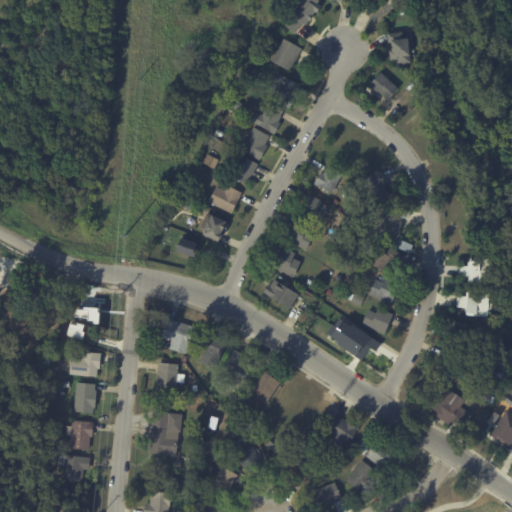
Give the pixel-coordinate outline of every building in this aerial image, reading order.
[(309,21),(307,24),(303,22),(296,32),(286,25),(303,0),(317,0),(319,1),(317,4),(321,7),(317,12),(315,10),(312,15),(314,16),(311,21),(310,20),(309,21)] [(393,56),(392,50),(395,50),(394,40),(392,41),(392,42),(388,42),(387,34),(400,32),(401,39),(411,37),(413,55),(409,55),(410,63),(396,64),(395,59),(393,59),(393,56)] [(303,50),(291,71),(273,61),(280,49),(279,48),(282,44),(286,39),(304,50),(303,50)] [(300,85),(293,97),(297,99),(292,109),(274,99),(278,92),(270,87),(279,71),(301,84),(300,85)] [(397,90),(389,99),(379,90),(378,92),(370,85),(382,71),(387,75),(390,71),(394,75),(391,79),(400,87),(397,90)] [(413,94),(420,88),(424,94),(417,99),(413,94)] [(286,112),(280,121),(284,123),(277,134),(252,120),(257,111),(265,115),(272,102),(287,110),(286,112)] [(271,137),(267,144),(271,147),(263,161),(243,149),(257,126),(272,136),(271,137)] [(448,159),(439,144),(452,136),(456,143),(458,142),(463,150),(448,159)] [(210,154),(221,160),(216,169),(205,163),(210,154)] [(260,166),(250,185),(233,176),(244,156),(260,165),(260,166)] [(449,161),(457,158),(461,168),(453,171),(449,161)] [(333,194),(317,184),(324,173),(326,174),(329,168),(343,176),(333,194)] [(384,171),(390,184),(387,185),(392,197),(374,205),(363,179),(384,170),(384,171)] [(455,176),(464,175),(466,186),(457,187),(455,176)] [(244,194),(234,214),(211,202),(219,187),(227,191),(230,185),(244,193),(244,194)] [(304,206),(311,194),(325,201),(322,206),(330,210),(324,222),(302,210),(304,206)] [(412,212),(412,218),(405,218),(404,236),(401,235),(401,239),(415,245),(413,253),(398,246),(401,240),(381,239),(381,231),(380,231),(381,222),(383,222),(384,211),(403,212),(403,211),(412,211),(412,212)] [(225,235),(223,241),(207,234),(208,231),(207,230),(211,221),(213,222),(216,215),(230,222),(229,223),(230,224),(225,235)] [(289,237),(297,220),(311,226),(309,231),(316,235),(309,250),(288,240),(289,237)] [(199,249),(196,257),(178,250),(183,238),(198,243),(196,248),(199,249)] [(275,268),(284,247),(299,253),(296,259),(303,262),(296,277),(275,268)] [(409,267),(404,278),(368,261),(375,247),(389,254),(392,248),(407,255),(404,261),(410,264),(409,267)] [(473,264),(479,263),(479,267),(484,266),(485,275),(474,276),(473,264)] [(400,283),(392,304),(369,295),(376,279),(384,282),(386,277),(400,283)] [(469,279),(488,278),(489,291),(470,291),(469,279)] [(300,295),(291,309),(266,293),(270,286),(272,287),(276,281),(300,295)] [(356,293),(366,298),(362,305),(352,300),(356,293)] [(472,293),(480,293),(480,304),(472,305),(472,293)] [(394,316),(386,335),(363,325),(370,310),(378,313),(380,307),(395,314),(394,316)] [(175,321),(197,327),(189,354),(162,346),(169,319),(175,321)] [(459,321),(472,325),(470,332),(468,332),(464,348),(450,344),(454,330),(452,329),(454,320),(459,321)] [(487,328),(500,330),(499,337),(486,336),(487,328)] [(209,332),(230,341),(218,369),(203,362),(209,348),(203,345),(208,332),(209,332)] [(238,349),(247,354),(246,358),(251,361),(251,362),(255,364),(244,388),(232,382),(234,377),(225,373),(237,349),(238,349)] [(468,371),(464,378),(460,376),(457,382),(435,372),(445,349),(472,362),(468,371)] [(103,355),(102,369),(100,369),(99,377),(72,374),(74,358),(85,359),(86,352),(103,353),(103,355)] [(160,373),(161,363),(181,365),(180,374),(187,375),(186,383),(179,383),(178,392),(158,390),(160,373)] [(273,372),(281,378),(279,380),(284,383),(269,404),(252,392),(268,369),(273,372)] [(500,371),(507,374),(505,380),(498,377),(500,371)] [(98,386),(97,391),(99,391),(98,408),(96,408),(95,413),(76,411),(79,383),(98,384),(98,386)] [(461,426),(453,421),(452,424),(438,415),(440,411),(429,404),(442,383),(468,400),(463,408),(472,414),(464,428),(461,426)] [(479,398),(484,390),(498,398),(494,405),(491,403),(491,405),(479,398)] [(228,406),(231,400),(236,403),(233,409),(228,406)] [(235,410),(239,403),(244,407),(240,413),(235,410)] [(244,415),(249,408),(255,412),(250,419),(244,415)] [(176,456),(151,453),(155,411),(185,414),(183,432),(181,432),(179,456),(176,456)] [(511,449),(492,435),(508,411),(511,413),(511,449)] [(492,421),(497,413),(502,417),(497,424),(492,421)] [(339,415),(360,429),(349,446),(327,431),(339,414),(339,415)] [(96,424),(95,437),(92,437),(91,450),(72,448),(73,436),(68,435),(68,426),(74,426),(74,421),(96,422),(96,424)] [(377,441),(373,446),(364,440),(370,430),(380,436),(377,441)] [(267,471),(259,475),(255,469),(248,473),(232,441),(247,433),(250,440),(251,440),(257,451),(260,449),(263,455),(261,457),(267,471)] [(266,444),(271,440),(275,444),(270,449),(266,444)] [(363,441),(372,448),(366,455),(358,449),(363,441)] [(387,449),(389,449),(392,444),(406,455),(403,460),(406,462),(395,477),(369,456),(379,443),(387,449)] [(93,459),(91,470),(86,470),(85,483),(64,481),(66,466),(60,465),(60,455),(93,458),(93,459)] [(300,484),(281,473),(291,457),(314,471),(304,487),(300,484)] [(369,482),(363,491),(349,481),(356,471),(355,471),(358,467),(359,468),(365,460),(380,471),(372,482),(370,481),(369,482)] [(233,470),(243,476),(241,479),(243,480),(238,489),(235,487),(228,498),(212,489),(218,478),(213,475),(217,469),(222,471),(225,465),(226,466),(228,462),(235,467),(233,470)] [(324,472),(328,477),(324,481),(319,475),(324,472)] [(169,478),(180,479),(179,486),(168,485),(169,478)] [(184,481),(192,482),(191,489),(183,488),(184,481)] [(343,498),(344,500),(317,511),(310,494),(336,482),(343,498)] [(173,505),(173,507),(172,506),(171,511),(146,511),(147,504),(152,504),(153,492),(173,494),(173,496),(174,496),(173,505)] [(73,509),(73,511),(63,510),(64,500),(73,500),(73,509)]
